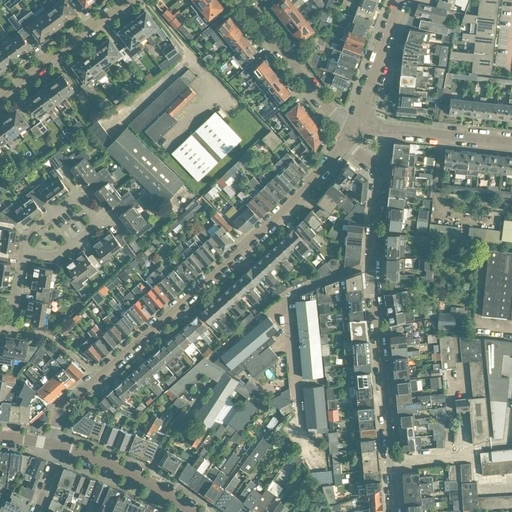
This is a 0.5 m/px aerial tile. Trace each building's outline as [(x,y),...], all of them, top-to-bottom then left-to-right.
[(52,0),(52,1),(68,22),(72,19),(72,17),(72,16),(76,13),(66,0),(52,0)] [(197,13),(213,0),(195,0),(194,1),(191,4),(197,13)] [(213,0),(197,13),(204,21),(204,22),(206,24),(216,16),(214,14),(221,8),(219,5),(218,3),(218,2),(217,0),(215,0),(213,0)] [(276,0),(278,2),(272,6),(273,7),(273,9),(275,11),(276,11),(277,12),(278,12),(280,14),(298,0),(290,0),(289,1),(288,0),(276,0)] [(304,1),(304,0),(298,0),(280,14),(282,17),(282,18),(283,19),(282,20),(285,24),(299,13),(295,8),(304,1)] [(324,3),(321,0),(315,0),(315,1),(322,10),(324,3)] [(373,14),(375,10),(347,0),(343,0),(343,3),(357,8),(356,13),(371,19),(372,17),(373,17),(374,15),(373,14)] [(377,4),(378,2),(373,0),(347,0),(375,10),(376,7),(377,7),(378,4),(377,4)] [(438,0),(436,7),(446,9),(450,10),(452,2),(462,6),(462,9),(466,11),(469,0),(438,0)] [(499,6),(499,0),(477,0),(479,1),(478,15),(496,17),(497,6),(499,6)] [(68,22),(52,1),(44,7),(58,27),(62,24),(65,24),(68,22)] [(419,4),(415,14),(432,18),(432,21),(431,22),(443,24),(443,23),(446,9),(436,7),(419,4)] [(58,27),(44,7),(43,6),(34,13),(37,17),(50,35),(54,32),(54,30),(58,27)] [(168,9),(163,13),(162,14),(169,21),(180,12),(179,10),(173,15),(168,9)] [(32,10),(19,20),(22,25),(23,26),(29,34),(33,31),(40,40),(44,37),(47,38),(50,35),(37,17),(34,13),(32,10)] [(158,26),(146,11),(142,15),(140,14),(135,18),(136,19),(149,35),(150,34),(154,31),(155,33),(157,32),(162,39),(167,35),(161,28),(159,29),(157,27),(158,26)] [(324,12),(321,20),(326,22),(329,14),(324,12)] [(306,21),(299,13),(285,24),(289,28),(290,28),(291,29),(293,32),(306,21)] [(371,20),(371,19),(356,13),(354,16),(344,13),(342,18),(368,27),(370,24),(371,24),(372,20),(371,20)] [(22,25),(19,20),(14,14),(8,18),(18,31),(23,26),(22,25)] [(494,36),(495,25),(497,25),(498,17),(496,17),(478,15),(465,14),(462,22),(477,23),(476,34),(494,36)] [(176,17),(170,22),(176,29),(182,23),(176,17)] [(202,32),(206,38),(210,34),(216,41),(217,41),(236,25),(233,21),(234,20),(231,17),(230,17),(229,17),(224,20),(221,17),(213,23),(202,32)] [(313,21),(311,18),(310,18),(306,21),(293,32),(296,35),(295,35),(296,36),(296,38),(298,40),(299,40),(300,41),(313,30),(309,25),(313,21)] [(342,18),(339,26),(345,28),(346,28),(365,36),(366,35),(367,35),(368,31),(367,31),(368,27),(342,18)] [(149,35),(136,19),(133,21),(131,21),(127,24),(140,41),(146,37),(153,46),(156,43),(150,34),(149,35)] [(325,33),(327,24),(320,21),(317,30),(325,33)] [(431,22),(429,30),(447,34),(448,26),(431,22)] [(122,29),(119,32),(128,44),(123,48),(130,57),(144,47),(140,41),(127,24),(123,27),(122,29)] [(179,28),(184,33),(190,39),(193,37),(183,25),(179,28)] [(216,41),(214,43),(217,46),(220,45),(222,44),(223,43),(224,43),(226,44),(227,46),(228,45),(243,33),(240,28),(239,29),(236,25),(217,41),(216,41)] [(365,36),(346,28),(342,39),(362,46),(365,36)] [(422,42),(425,32),(425,31),(410,29),(406,39),(421,42),(422,42)] [(31,47),(20,32),(11,38),(22,54),(23,53),(25,53),(28,51),(28,49),(31,47)] [(231,56),(249,42),(246,38),(247,37),(243,33),(228,45),(232,51),(227,55),(229,58),(231,56)] [(463,33),(462,41),(475,43),(474,53),(492,55),(493,44),(495,44),(496,36),(494,36),(476,34),(463,33)] [(358,57),(362,46),(342,39),(340,38),(338,44),(333,42),(313,35),(311,40),(316,41),(316,42),(358,57)] [(11,38),(10,38),(2,44),(14,60),(15,59),(17,60),(19,58),(19,56),(22,54),(11,38)] [(103,42),(99,45),(112,62),(117,59),(119,60),(123,57),(128,64),(133,60),(130,57),(123,48),(118,51),(109,39),(105,42),(103,42)] [(420,47),(421,42),(406,39),(403,51),(424,53),(424,52),(426,53),(426,48),(420,47)] [(312,53),(312,52),(316,42),(316,41),(311,40),(306,51),(312,53)] [(172,42),(161,50),(168,58),(168,59),(178,52),(179,51),(172,42)] [(254,58),(251,54),(256,50),(255,49),(256,48),(253,45),(252,46),(249,42),(231,56),(241,69),(254,58)] [(14,60),(2,44),(0,45),(0,59),(5,66),(9,63),(11,64),(13,62),(13,60),(14,60)] [(112,62),(99,45),(94,48),(95,50),(91,53),(105,71),(110,77),(114,75),(108,66),(112,62)] [(448,56),(449,46),(442,45),(440,54),(440,55),(448,56)] [(353,68),(357,59),(333,50),(331,53),(339,56),(337,62),(337,63),(353,68)] [(315,68),(315,67),(320,56),(320,55),(312,52),(312,53),(306,51),(304,58),(311,67),(315,68)] [(423,63),(424,53),(403,51),(402,64),(417,66),(417,65),(417,63),(423,63)] [(493,63),(494,55),(492,55),(474,53),(450,51),(449,59),(473,61),(471,73),(477,74),(492,75),(492,74),(490,74),(491,63),(493,63)] [(182,56),(179,52),(178,52),(168,59),(168,58),(159,64),(163,70),(182,56)] [(105,71),(91,53),(87,56),(85,55),(81,58),(95,76),(98,80),(107,74),(105,71)] [(204,58),(204,59),(207,63),(208,62),(212,59),(209,55),(204,58)] [(95,76),(81,58),(77,61),(77,64),(73,67),(85,82),(81,85),(87,94),(92,90),(88,84),(92,80),(91,79),(95,76)] [(350,78),(353,68),(337,63),(337,62),(329,59),(325,69),(350,78)] [(252,63),(240,72),(241,72),(244,76),(247,76),(250,74),(253,77),(248,81),(250,84),(270,68),(264,60),(260,63),(256,66),(252,63)] [(422,71),(423,66),(417,65),(417,66),(402,64),(401,74),(428,77),(428,71),(422,71)] [(435,66),(434,76),(438,77),(438,78),(443,78),(445,67),(435,66)] [(346,89),(349,80),(315,67),(315,68),(311,67),(321,79),(324,75),(333,78),(331,84),(346,89)] [(262,88),(277,77),(276,76),(277,75),(275,72),(274,72),(270,68),(250,84),(253,88),(257,84),(261,89),(262,88)] [(189,69),(184,73),(192,81),(196,77),(189,69)] [(150,72),(145,76),(149,81),(154,77),(150,72)] [(447,72),(444,85),(450,86),(452,77),(453,73),(447,72)] [(192,81),(184,73),(180,77),(188,85),(192,81)] [(428,80),(428,77),(401,74),(400,84),(415,85),(416,79),(428,80)] [(75,92),(62,75),(53,82),(65,98),(65,97),(70,93),(71,95),(75,92)] [(188,85),(180,77),(180,76),(175,80),(184,89),(188,85)] [(263,101),(284,85),(281,81),(282,80),(279,77),(278,78),(277,77),(262,88),(266,94),(261,98),(263,101)] [(184,89),(175,80),(171,84),(180,93),(184,89)] [(65,98),(53,82),(50,84),(49,84),(47,84),(43,87),(56,104),(62,100),(68,108),(71,105),(65,97),(65,98)] [(180,93),(171,84),(167,88),(175,97),(180,93)] [(415,90),(415,85),(400,84),(399,94),(426,96),(427,91),(415,90)] [(287,89),(284,85),(263,101),(266,104),(270,101),(273,106),(272,107),(276,111),(281,107),(278,103),(290,93),(290,92),(291,92),(288,88),(287,89)] [(56,104),(43,87),(38,91),(38,93),(35,95),(50,115),(50,114),(53,118),(57,116),(51,108),(56,104)] [(167,110),(145,131),(156,142),(178,121),(178,120),(173,115),(196,93),(190,87),(166,109),(167,110)] [(175,97),(167,88),(163,92),(171,101),(175,97)] [(82,90),(81,90),(76,94),(83,103),(88,99),(82,90)] [(171,101),(163,92),(158,96),(167,105),(171,101)] [(414,99),(441,101),(442,98),(436,97),(437,97),(426,96),(399,94),(398,103),(413,105),(414,99)] [(50,115),(35,95),(26,102),(38,118),(39,117),(41,120),(36,124),(43,133),(46,138),(51,135),(47,130),(48,129),(42,121),(50,115)] [(167,105),(158,96),(154,100),(163,109),(167,105)] [(486,102),(487,97),(481,96),(481,101),(474,100),(473,116),(484,117),(486,102)] [(461,114),(463,99),(451,98),(450,113),(461,114)] [(473,116),(474,100),(463,99),(461,114),(473,116)] [(163,109),(154,100),(150,104),(158,113),(163,109)] [(496,118),(498,103),(486,102),(484,117),(496,118)] [(292,121),(305,111),(304,110),(305,110),(302,106),(301,107),(298,103),(293,107),(291,108),(288,104),(278,112),(288,125),(287,125),(292,121)] [(498,103),(496,118),(508,119),(509,104),(498,103)] [(158,113),(150,104),(146,108),(154,117),(158,113)] [(425,113),(425,108),(398,105),(397,115),(416,116),(417,112),(425,113)] [(154,117),(146,108),(141,112),(150,121),(154,117)] [(28,126),(16,109),(12,112),(10,112),(6,115),(19,132),(25,128),(27,131),(31,128),(37,137),(43,133),(36,124),(31,128),(29,125),(28,126)] [(242,139),(216,111),(172,153),(198,180),(242,139)] [(291,136),(311,119),(308,115),(309,115),(306,111),(305,112),(305,111),(292,121),(296,126),(288,133),(291,136)] [(150,121),(141,112),(137,116),(146,125),(150,121)] [(2,120),(0,121),(0,125),(10,139),(15,136),(19,132),(6,115),(2,117),(2,120)] [(146,125),(137,116),(133,120),(141,129),(146,125)] [(311,119),(291,136),(294,139),(299,135),(302,133),(306,137),(318,127),(319,126),(315,122),(314,123),(311,119)] [(92,131),(101,125),(98,120),(89,127),(92,131)] [(141,129),(133,120),(129,124),(137,133),(141,129)] [(16,147),(0,125),(0,143),(1,146),(7,141),(13,149),(16,147)] [(96,136),(105,129),(101,125),(92,131),(96,136)] [(302,153),(298,157),(302,161),(305,164),(309,168),(313,164),(313,161),(309,158),(314,151),(322,136),(322,133),(318,127),(306,137),(302,140),(303,140),(301,142),(306,148),(302,153)] [(185,182),(127,128),(106,149),(164,204),(185,182)] [(108,134),(105,129),(96,136),(100,141),(108,134)] [(283,142),(271,130),(262,138),(262,139),(266,144),(266,143),(274,151),(283,142)] [(112,139),(108,134),(100,141),(103,145),(112,139)] [(260,149),(266,144),(262,139),(255,145),(260,150),(260,149)] [(409,150),(410,144),(393,142),(392,153),(408,155),(415,156),(415,155),(423,156),(423,151),(414,150),(414,151),(409,150)] [(58,151),(53,155),(61,166),(66,162),(67,164),(70,161),(73,166),(70,168),(76,176),(91,165),(87,159),(90,156),(85,149),(76,155),(74,152),(68,156),(67,154),(63,157),(58,151)] [(455,169),(457,152),(453,152),(453,151),(445,150),(443,166),(450,167),(450,168),(455,169)] [(245,161),(251,155),(248,152),(248,151),(241,158),(245,161)] [(455,169),(455,173),(466,174),(467,168),(468,152),(461,151),(461,153),(457,152),(455,169)] [(287,164),(286,165),(300,179),(306,173),(287,152),(281,158),(287,164)] [(467,168),(466,174),(477,176),(478,171),(480,154),(476,154),(476,153),(468,152),(467,168)] [(414,165),(415,156),(408,155),(392,153),(391,164),(407,165),(413,166),(413,165),(414,165)] [(489,171),(491,155),(484,154),(484,155),(480,154),(478,171),(484,172),(484,170),(489,171)] [(57,169),(61,166),(53,155),(48,158),(55,167),(50,170),(55,177),(49,182),(59,197),(68,190),(58,177),(61,175),(57,169)] [(501,174),(503,157),(498,156),(499,156),(491,155),(489,171),(496,171),(496,173),(501,174)] [(434,164),(435,157),(426,156),(425,163),(434,164)] [(511,173),(511,157),(507,157),(503,157),(501,174),(507,174),(507,173),(511,173)] [(242,158),(238,162),(242,167),(246,163),(245,161),(242,158)] [(300,179),(286,165),(283,167),(275,159),(272,162),(294,185),(300,179)] [(294,185),(272,162),(268,165),(277,174),(273,178),(286,192),(294,185)] [(352,179),(358,171),(355,169),(355,168),(348,162),(342,170),(343,170),(332,184),(331,183),(343,194),(344,194),(346,192),(345,192),(354,180),(352,179)] [(232,173),(237,167),(234,164),(227,171),(232,175),(233,174),(232,173)] [(411,177),(413,166),(407,165),(391,164),(390,174),(406,176),(411,177)] [(94,184),(109,173),(110,172),(106,168),(103,167),(97,172),(91,165),(76,176),(84,186),(87,184),(91,188),(95,185),(94,184)] [(225,182),(225,181),(232,175),(227,171),(220,178),(225,182)] [(367,179),(366,178),(367,178),(361,173),(360,173),(358,171),(352,179),(354,180),(345,192),(346,192),(364,206),(367,179)] [(114,180),(109,173),(94,184),(95,185),(98,189),(95,192),(101,200),(116,189),(111,183),(114,180)] [(286,192),(273,178),(269,181),(261,173),(258,176),(263,180),(262,181),(279,198),(286,192)] [(414,188),(415,177),(406,176),(390,174),(389,185),(405,187),(414,188)] [(279,198),(262,181),(260,183),(253,176),(250,180),(273,204),(279,198)] [(468,185),(468,179),(453,177),(452,183),(468,185)] [(227,184),(225,181),(225,182),(220,178),(217,180),(224,187),(227,184)] [(426,178),(425,189),(428,189),(434,190),(435,179),(432,179),(426,178)] [(273,204),(250,180),(247,183),(251,187),(248,190),(254,196),(253,197),(252,198),(265,212),(273,204)] [(59,197),(49,182),(42,187),(39,184),(32,189),(44,204),(48,201),(50,204),(59,197)] [(344,194),(343,194),(331,183),(325,190),(326,191),(324,193),(337,203),(344,194)] [(417,188),(414,188),(405,187),(389,185),(388,196),(405,197),(416,198),(417,188)] [(214,186),(210,191),(213,194),(218,190),(214,186)] [(44,204),(32,189),(26,194),(28,197),(22,202),(33,217),(41,210),(39,208),(44,204)] [(118,209),(133,197),(128,191),(121,196),(116,189),(101,200),(108,210),(111,207),(115,212),(119,209),(118,209)] [(252,198),(253,197),(248,192),(245,195),(241,190),(237,194),(245,202),(245,203),(259,218),(265,212),(252,198)] [(346,192),(344,194),(337,203),(350,213),(345,218),(363,223),(364,206),(346,192)] [(318,201),(317,203),(322,207),(318,210),(322,214),(326,218),(330,215),(328,214),(330,213),(337,203),(324,193),(321,197),(320,197),(318,200),(318,201)] [(404,208),(405,197),(388,196),(387,206),(404,208)] [(135,206),(138,204),(133,197),(118,209),(119,209),(122,213),(119,215),(126,224),(140,213),(135,206)] [(430,207),(430,199),(423,199),(422,207),(430,207)] [(202,205),(197,200),(196,200),(187,208),(192,214),(202,205)] [(33,217),(22,202),(15,207),(12,203),(0,212),(8,222),(13,223),(15,222),(16,223),(20,220),(23,224),(33,217)] [(245,203),(237,209),(237,210),(251,225),(259,218),(245,203)] [(233,205),(225,213),(235,223),(243,232),(251,225),(237,210),(237,209),(233,205)] [(407,208),(404,208),(387,206),(386,217),(403,219),(406,219),(407,208)] [(192,214),(187,208),(183,213),(188,218),(192,214)] [(323,228),(320,224),(326,218),(322,214),(318,210),(314,214),(311,210),(308,214),(306,214),(305,216),(305,218),(304,219),(311,226),(313,229),(320,231),(323,228)] [(12,229),(13,223),(8,222),(0,212),(0,211),(0,237),(14,240),(16,229),(12,229)] [(226,232),(232,227),(231,227),(232,226),(224,218),(217,212),(212,216),(216,221),(217,221),(207,230),(206,230),(223,251),(234,241),(226,232)] [(145,220),(140,213),(126,224),(133,233),(137,238),(149,228),(154,224),(149,217),(145,220)] [(186,219),(182,214),(175,220),(179,223),(180,222),(181,223),(186,219)] [(401,229),(403,219),(386,217),(385,228),(401,229)] [(362,236),(363,225),(348,224),(348,221),(338,218),(337,221),(348,225),(347,235),(362,236)] [(470,226),(468,240),(501,244),(502,239),(511,240),(511,220),(504,219),(504,220),(500,220),(499,230),(470,226)] [(173,229),(179,223),(175,220),(170,225),(173,229)] [(310,227),(303,220),(295,227),(302,234),(317,250),(321,246),(313,236),(316,234),(310,227)] [(428,221),(428,220),(421,220),(418,220),(417,230),(427,231),(428,221)] [(206,230),(207,230),(201,223),(198,226),(208,238),(205,241),(217,256),(223,251),(206,230)] [(460,227),(430,223),(429,234),(433,236),(459,239),(460,227)] [(167,234),(173,229),(170,225),(163,231),(167,234)] [(338,228),(335,227),(333,226),(330,236),(335,238),(338,228)] [(293,229),(285,236),(303,256),(311,250),(307,245),(293,229)] [(136,255),(127,243),(120,235),(116,238),(109,230),(100,237),(113,253),(118,249),(127,255),(128,253),(132,258),(134,257),(136,255)] [(217,256),(205,241),(203,243),(196,234),(192,238),(211,261),(217,256)] [(404,246),(406,246),(406,235),(384,234),(384,245),(404,246)] [(163,240),(158,235),(152,241),(156,246),(163,240)] [(361,246),(362,236),(347,235),(346,240),(342,240),(342,244),(346,245),(361,246)] [(428,236),(421,235),(420,246),(431,247),(431,237),(428,236)] [(303,256),(285,236),(278,243),(288,255),(292,251),(300,259),(303,256)] [(13,252),(14,240),(0,237),(0,254),(8,256),(9,251),(13,252)] [(108,257),(113,253),(100,237),(91,244),(97,252),(93,255),(101,266),(108,260),(108,257)] [(134,238),(133,239),(129,242),(136,251),(141,248),(134,238)] [(211,261),(192,238),(189,240),(192,243),(189,246),(194,251),(193,251),(193,252),(205,267),(205,266),(211,261)] [(288,255),(278,243),(270,250),(289,270),(293,266),(285,258),(288,255)] [(147,256),(156,248),(153,244),(144,252),(147,256)] [(205,267),(193,252),(188,247),(185,249),(180,244),(177,247),(198,272),(205,267)] [(359,263),(361,246),(346,245),(344,269),(359,263)] [(384,245),(384,256),(404,257),(404,246),(384,245)] [(198,272),(177,247),(174,249),(183,260),(180,263),(192,277),(198,272)] [(481,315),(481,316),(511,319),(511,251),(488,249),(488,250),(489,250),(482,315),(481,315)] [(83,250),(74,257),(86,274),(88,277),(98,270),(97,269),(101,266),(93,255),(89,258),(83,250)] [(289,270),(270,250),(263,256),(273,268),(274,268),(278,264),(286,273),(289,270)] [(7,262),(8,256),(0,254),(0,271),(9,273),(11,263),(7,262)] [(273,268),(263,256),(255,263),(274,284),(275,283),(278,279),(274,275),(278,272),(274,268),(273,268)] [(88,277),(86,274),(74,257),(65,264),(71,272),(66,276),(77,290),(84,285),(82,282),(88,277)] [(139,262),(134,257),(132,258),(128,262),(130,264),(132,267),(139,262)] [(192,277),(180,263),(176,257),(170,262),(187,282),(192,277)] [(326,262),(334,271),(338,270),(339,270),(339,259),(332,258),(327,262),(326,262)] [(384,258),(384,269),(399,269),(406,270),(406,258),(384,258)] [(430,259),(419,259),(419,269),(426,269),(430,269),(430,259)] [(56,269),(57,263),(44,261),(43,267),(33,265),(31,277),(51,280),(52,274),(56,269)] [(323,270),(319,272),(323,276),(334,272),(334,271),(326,262),(320,267),(323,270)] [(274,284),(255,263),(251,267),(246,271),(257,283),(263,278),(271,286),(274,284)] [(133,269),(132,267),(130,264),(127,266),(124,269),(128,273),(131,271),(133,269)] [(185,283),(173,269),(169,273),(161,264),(157,267),(177,290),(185,283)] [(177,290),(157,267),(149,274),(150,275),(169,297),(177,290)] [(123,279),(128,273),(124,269),(119,274),(123,279)] [(399,274),(399,269),(384,269),(384,280),(414,281),(414,274),(399,274)] [(7,285),(9,273),(0,271),(0,290),(3,291),(4,284),(7,285)] [(257,283),(246,271),(244,272),(241,275),(241,276),(237,280),(256,300),(260,296),(252,287),(255,284),(257,283)] [(362,288),(361,271),(316,288),(317,297),(327,294),(326,293),(330,293),(341,290),(347,288),(347,289),(362,288)] [(323,276),(319,272),(310,274),(312,280),(323,276)] [(305,274),(298,277),(300,282),(307,280),(305,274)] [(169,297),(150,275),(146,278),(153,287),(151,289),(163,303),(169,297)] [(50,287),(51,280),(31,277),(29,288),(39,289),(38,295),(52,297),(58,298),(59,290),(50,287)] [(300,282),(298,277),(290,280),(293,285),(300,282)] [(256,300),(237,280),(230,286),(240,298),(245,294),(253,303),(256,300)] [(114,286),(111,282),(106,286),(109,289),(110,290),(114,286)] [(163,303),(151,289),(149,290),(142,283),(138,286),(158,308),(163,303)] [(281,291),(288,287),(284,283),(278,286),(281,291)] [(109,289),(106,286),(105,284),(99,289),(98,290),(103,295),(104,294),(103,294),(109,289)] [(158,308),(138,286),(132,291),(139,299),(151,313),(158,308)] [(240,298),(230,286),(223,293),(241,313),(245,309),(237,301),(240,298)] [(281,291),(278,286),(272,291),(275,295),(281,291)] [(434,286),(433,293),(445,295),(446,287),(434,286)] [(363,298),(362,288),(347,289),(347,288),(341,290),(342,300),(364,298),(363,298)] [(323,376),(314,289),(299,295),(300,301),(296,301),(303,378),(323,376)] [(105,298),(99,291),(92,297),(98,304),(105,298)] [(124,296),(125,296),(120,291),(116,295),(124,303),(125,302),(129,307),(127,310),(139,324),(145,319),(124,296)] [(151,313),(139,299),(138,300),(134,295),(130,291),(125,296),(124,296),(145,319),(151,313)] [(406,291),(384,294),(387,313),(404,310),(402,301),(408,300),(406,291)] [(241,313),(223,293),(215,299),(226,311),(230,307),(238,316),(241,313)] [(326,293),(327,294),(317,297),(317,298),(318,303),(331,300),(330,293),(326,293)] [(50,305),(52,297),(38,295),(37,301),(27,299),(25,310),(46,313),(47,306),(50,305)] [(256,300),(262,307),(266,303),(260,296),(256,300)] [(113,298),(109,302),(122,317),(133,329),(139,324),(127,310),(120,302),(118,304),(113,298)] [(365,309),(364,298),(342,300),(342,310),(342,311),(365,309)] [(222,314),(226,311),(215,299),(208,306),(226,326),(230,323),(222,314)] [(253,303),(259,310),(262,307),(256,300),(253,303)] [(429,306),(425,307),(427,318),(436,316),(435,311),(434,305),(429,306)] [(438,312),(438,325),(438,331),(454,332),(455,326),(455,323),(461,323),(461,315),(462,315),(463,307),(457,306),(454,306),(451,305),(450,309),(450,312),(438,312)] [(226,326),(208,306),(200,313),(211,324),(215,320),(223,329),(226,326)] [(366,319),(365,309),(342,311),(343,321),(350,320),(366,319)] [(413,309),(404,310),(387,313),(389,323),(415,319),(413,309)] [(44,324),(46,313),(25,310),(23,321),(33,323),(33,329),(46,331),(47,324),(44,324)] [(126,336),(103,310),(99,313),(103,318),(102,319),(110,328),(107,331),(117,343),(126,336)] [(111,311),(107,315),(126,336),(133,329),(122,317),(118,320),(111,311)] [(251,312),(244,318),(248,322),(255,317),(251,312)] [(82,317),(78,313),(70,319),(75,324),(82,317)] [(327,313),(320,314),(321,323),(328,322),(327,313)] [(203,331),(208,327),(197,315),(189,322),(200,335),(208,344),(212,341),(203,331)] [(267,316),(260,322),(221,356),(237,375),(246,367),(254,377),(278,357),(269,346),(276,340),(271,335),(278,329),(267,316)] [(117,343),(107,331),(103,333),(91,318),(86,322),(92,327),(91,328),(110,350),(117,343)] [(366,319),(350,320),(343,321),(344,332),(351,331),(366,330),(365,319),(366,319)] [(69,322),(59,331),(64,336),(73,327),(69,322)] [(200,335),(189,322),(181,330),(192,342),(200,335)] [(226,326),(232,332),(236,329),(230,323),(226,326)] [(413,337),(412,333),(411,324),(389,326),(391,347),(407,345),(407,344),(419,343),(419,337),(413,337)] [(226,326),(223,329),(228,335),(232,332),(226,326)] [(110,350),(91,328),(88,331),(91,335),(87,339),(102,356),(110,350)] [(192,342),(181,330),(173,337),(189,355),(189,354),(194,350),(188,345),(192,342)] [(367,340),(366,330),(351,331),(352,341),(368,340),(367,340)] [(486,397),(480,338),(439,334),(440,344),(441,353),(441,360),(443,385),(448,384),(446,368),(456,367),(455,362),(469,361),(473,398),(486,397)] [(13,358),(17,338),(5,336),(4,347),(0,345),(0,362),(13,364),(13,358)] [(189,355),(173,337),(165,344),(179,360),(183,356),(192,366),(196,362),(189,354),(189,355)] [(28,340),(17,338),(13,358),(28,360),(36,347),(29,346),(29,347),(27,347),(28,340)] [(102,356),(87,339),(79,347),(84,351),(96,362),(102,356)] [(511,348),(511,341),(484,339),(485,351),(503,352),(503,354),(511,354),(511,348)] [(352,341),(344,342),(345,353),(369,351),(368,340),(352,341)] [(40,346),(40,347),(44,350),(45,350),(52,357),(55,359),(63,366),(62,367),(76,379),(84,373),(72,360),(69,363),(45,341),(41,346),(40,346)] [(323,355),(330,354),(329,343),(321,344),(321,355),(323,355)] [(179,360),(165,344),(155,352),(166,364),(167,363),(171,367),(179,360)] [(407,351),(407,345),(391,347),(392,357),(420,355),(419,349),(407,351)] [(202,353),(205,357),(213,350),(210,346),(202,353)] [(39,356),(44,350),(40,347),(36,352),(38,354),(38,355),(39,356)] [(369,351),(345,353),(346,363),(354,362),(369,361),(369,351)] [(165,364),(166,364),(155,352),(146,360),(156,372),(157,372),(161,368),(164,372),(169,368),(165,364)] [(420,359),(420,355),(392,357),(394,368),(409,367),(408,360),(420,359)] [(76,379),(62,367),(63,366),(52,357),(46,363),(70,385),(76,379)] [(204,357),(168,389),(178,396),(179,397),(205,373),(218,381),(192,421),(198,425),(206,430),(207,429),(208,429),(240,379),(206,358),(204,357)] [(156,372),(146,360),(138,367),(160,393),(161,392),(163,389),(157,383),(159,381),(157,379),(161,376),(157,372),(156,372)] [(370,372),(369,361),(354,362),(354,368),(348,368),(348,374),(349,374),(349,373),(370,372)] [(45,373),(44,372),(42,375),(28,363),(26,366),(57,396),(63,391),(45,373)] [(70,385),(46,363),(43,366),(48,371),(45,373),(63,391),(70,385)] [(440,374),(439,363),(433,363),(434,369),(425,370),(425,372),(419,373),(419,376),(440,374)] [(57,396),(26,366),(23,370),(24,370),(31,377),(34,381),(31,384),(36,388),(36,389),(41,397),(47,404),(50,402),(56,397),(57,396)] [(160,393),(138,367),(130,374),(140,386),(146,382),(158,395),(160,393)] [(410,378),(409,367),(394,368),(395,379),(410,378)] [(371,383),(370,372),(349,373),(349,374),(350,384),(356,383),(356,385),(371,383)] [(0,404),(13,387),(14,385),(17,381),(16,381),(16,376),(16,375),(3,373),(2,379),(0,379),(0,404)] [(140,386),(130,374),(122,381),(132,393),(140,386)] [(177,378),(174,374),(166,381),(169,385),(177,378)] [(501,376),(487,375),(488,381),(509,383),(509,378),(501,377),(501,376)] [(416,379),(395,381),(396,392),(411,391),(417,390),(416,379)] [(20,403),(18,421),(26,421),(27,422),(30,420),(31,419),(32,418),(48,405),(47,404),(41,397),(36,389),(36,388),(31,384),(30,385),(26,381),(19,394),(19,395),(23,397),(20,403)] [(132,393),(122,381),(114,388),(124,400),(132,393)] [(509,383),(488,381),(489,387),(499,388),(508,389),(509,383)] [(372,395),(371,384),(371,383),(356,385),(356,386),(350,386),(351,397),(372,395)] [(329,450),(323,386),(303,388),(307,427),(308,427),(309,433),(310,437),(316,436),(317,451),(329,450)] [(11,401),(12,401),(19,391),(13,387),(0,404),(0,418),(8,419),(10,402),(11,401)] [(124,400),(114,388),(106,396),(113,404),(119,411),(122,408),(123,408),(120,404),(124,400)] [(173,402),(178,396),(168,389),(165,392),(170,396),(169,397),(172,400),(171,401),(173,402)] [(249,415),(263,396),(253,389),(229,423),(237,429),(239,431),(250,416),(249,415)] [(290,390),(269,400),(279,408),(290,402),(291,402),(290,390)] [(412,396),(411,391),(396,392),(397,403),(445,398),(445,393),(430,394),(417,395),(417,396),(412,396)] [(23,397),(19,395),(16,401),(12,401),(11,401),(10,402),(8,419),(18,421),(20,403),(23,397)] [(372,395),(351,397),(352,408),(358,407),(373,406),(372,395)] [(113,404),(106,396),(105,397),(98,403),(104,410),(109,406),(113,404)] [(179,397),(178,396),(173,402),(173,403),(182,409),(186,402),(179,397)] [(486,397),(473,398),(456,400),(457,410),(462,410),(463,412),(466,412),(465,410),(469,409),(473,445),(490,439),(486,397)] [(337,409),(336,399),(336,398),(334,399),(327,399),(328,410),(337,409)] [(445,401),(445,398),(397,403),(398,413),(413,412),(413,411),(418,411),(417,407),(432,405),(431,403),(445,401)] [(146,406),(142,402),(136,409),(140,412),(141,411),(146,406)] [(294,410),(290,402),(279,408),(283,415),(294,410)] [(119,411),(113,404),(109,406),(115,414),(118,411),(119,411)] [(359,418),(375,416),(374,405),(373,406),(358,407),(359,418)] [(436,415),(437,421),(443,420),(445,414),(446,407),(429,409),(429,412),(434,415),(436,415)] [(283,415),(279,408),(264,429),(267,431),(241,467),(249,473),(259,460),(273,439),(275,436),(271,433),(283,415)] [(338,419),(337,409),(328,410),(329,420),(333,420),(338,419)] [(88,434),(96,414),(91,412),(91,411),(89,410),(72,425),(73,428),(88,434)] [(131,412),(128,416),(138,421),(140,416),(132,413),(131,412)] [(100,439),(106,423),(100,420),(102,416),(96,414),(88,434),(100,439)] [(157,431),(165,417),(163,414),(162,414),(160,417),(154,414),(143,432),(144,432),(143,436),(136,434),(129,450),(140,455),(148,437),(149,436),(150,436),(154,429),(157,431)] [(428,422),(431,422),(430,417),(415,418),(414,414),(398,415),(399,425),(414,424),(428,422)] [(376,427),(375,416),(359,418),(360,428),(375,427),(376,427)] [(444,420),(443,420),(437,421),(431,422),(428,422),(428,429),(433,428),(434,435),(444,434),(444,433),(444,420)] [(112,443),(116,434),(117,435),(120,428),(106,423),(100,439),(112,443)] [(237,429),(229,423),(224,429),(232,436),(237,429)] [(415,436),(414,424),(399,425),(401,438),(415,436)] [(504,425),(492,424),(494,439),(503,438),(504,425)] [(196,446),(206,430),(198,425),(188,440),(196,446)] [(376,438),(375,427),(360,428),(361,439),(376,438)] [(133,433),(120,428),(117,435),(118,435),(115,444),(127,449),(130,440),(133,433)] [(159,444),(160,442),(165,434),(157,431),(154,429),(150,436),(149,436),(148,437),(140,455),(151,460),(159,443),(159,444)] [(444,439),(444,434),(434,435),(434,440),(436,440),(437,448),(443,447),(443,439),(444,439)] [(420,436),(415,436),(401,438),(402,451),(417,450),(417,449),(421,449),(420,436)] [(377,448),(376,438),(361,439),(362,449),(377,448)] [(274,439),(271,444),(279,449),(282,444),(274,439)] [(338,452),(337,441),(329,442),(330,453),(332,453),(332,452),(338,452)] [(176,449),(168,444),(167,444),(165,448),(167,449),(159,464),(168,470),(169,472),(171,474),(174,473),(175,473),(179,476),(186,465),(188,461),(183,459),(173,453),(176,449)] [(285,445),(282,449),(289,455),(292,450),(285,445)] [(378,459),(377,448),(362,449),(363,460),(378,459)] [(204,449),(199,455),(204,458),(205,458),(209,452),(204,449)] [(232,453),(227,450),(223,456),(223,455),(217,464),(222,468),(232,453)] [(303,459),(293,450),(288,458),(299,465),(303,459)] [(0,489),(4,487),(9,453),(0,452),(0,453),(0,467),(3,468),(2,476),(0,475),(0,489)] [(228,473),(240,457),(233,452),(232,453),(222,468),(228,473)] [(491,452),(480,453),(481,462),(488,462),(492,461),(491,452)] [(25,471),(31,456),(22,455),(11,453),(8,478),(13,478),(13,477),(14,477),(14,475),(15,475),(15,469),(21,469),(24,474),(25,471)] [(187,482),(204,458),(199,455),(192,464),(188,461),(186,465),(179,476),(187,482)] [(35,489),(45,465),(46,461),(37,457),(32,456),(23,478),(32,481),(31,483),(29,482),(27,486),(35,489)] [(195,488),(205,474),(209,469),(206,467),(210,462),(204,458),(187,482),(195,488)] [(379,469),(378,459),(363,460),(364,471),(379,469)] [(504,460),(500,461),(501,473),(502,473),(502,475),(505,475),(504,473),(508,473),(507,460),(504,460)] [(341,462),(339,462),(333,463),(334,473),(342,473),(341,462)] [(489,475),(488,462),(481,462),(482,475),(489,475)] [(472,482),(471,463),(461,464),(463,510),(463,511),(467,511),(467,510),(473,509),(479,509),(478,497),(477,481),(472,482)] [(455,465),(448,466),(449,480),(456,479),(455,465)] [(203,494),(220,470),(215,466),(208,476),(205,474),(195,488),(203,494)] [(380,480),(379,469),(364,471),(364,481),(380,480)] [(71,487),(76,473),(68,470),(67,471),(64,471),(63,471),(55,494),(61,496),(63,491),(69,494),(71,488),(71,487)] [(220,470),(203,494),(211,500),(217,492),(222,486),(221,486),(228,476),(220,470)] [(419,477),(419,472),(403,473),(404,484),(432,482),(432,476),(419,477)] [(81,482),(83,475),(76,473),(71,487),(71,488),(75,489),(72,495),(73,495),(72,498),(76,500),(83,483),(81,482)] [(343,484),(342,473),(334,473),(335,484),(343,484)] [(86,504),(92,489),(95,480),(83,475),(81,482),(83,483),(76,500),(86,504)] [(234,494),(231,492),(240,479),(235,475),(225,488),(222,486),(211,500),(224,509),(234,494)] [(235,511),(255,483),(251,480),(238,497),(234,494),(224,509),(227,511),(235,511)] [(380,487),(380,480),(364,481),(355,482),(356,495),(380,487)] [(101,501),(107,486),(108,485),(98,481),(95,491),(94,491),(92,496),(93,496),(88,508),(92,510),(97,499),(101,501)] [(458,489),(457,481),(449,481),(449,489),(458,489)] [(433,492),(432,482),(404,484),(404,494),(421,493),(433,492)] [(333,485),(322,486),(323,490),(329,503),(336,502),(333,485)] [(110,511),(119,491),(109,486),(97,511),(110,511)] [(254,486),(235,511),(248,511),(262,492),(254,486)] [(28,502),(29,499),(18,494),(19,492),(13,489),(13,490),(7,487),(4,490),(10,493),(14,495),(12,499),(9,497),(7,501),(22,509),(25,510),(27,509),(28,505),(28,502)] [(31,500),(34,492),(21,487),(19,492),(18,494),(29,499),(31,500)] [(252,508),(248,511),(263,511),(276,494),(266,487),(261,494),(252,508)] [(382,503),(381,489),(364,495),(364,497),(368,496),(369,503),(382,503)] [(123,511),(132,495),(124,492),(124,493),(119,491),(110,511),(123,511)] [(458,499),(457,491),(449,492),(449,500),(458,499)] [(421,498),(421,493),(404,494),(405,504),(434,502),(433,496),(421,498)] [(143,511),(148,503),(148,502),(132,495),(123,511),(143,511)] [(56,511),(61,511),(64,505),(52,500),(49,508),(55,511),(54,511),(56,511)] [(20,511),(22,509),(7,501),(6,504),(3,502),(2,505),(0,503),(0,509),(5,511),(20,511)] [(76,502),(73,501),(70,508),(66,505),(67,503),(65,502),(64,505),(61,511),(71,511),(72,511),(73,511),(76,502)] [(320,509),(323,504),(318,501),(315,506),(320,509)] [(279,511),(285,506),(280,502),(272,511),(279,511)] [(434,507),(434,502),(405,504),(405,511),(428,511),(428,507),(434,507)] [(160,511),(163,509),(148,503),(143,511),(160,511)] [(369,510),(353,511),(382,511),(382,503),(369,503),(369,510)]
